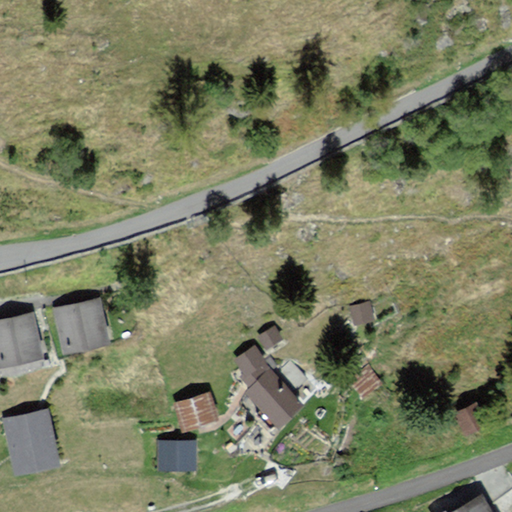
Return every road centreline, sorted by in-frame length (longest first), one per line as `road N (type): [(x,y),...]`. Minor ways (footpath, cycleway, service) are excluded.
road 1 (unclassified): [(511,55),(282,169),(118,235),(0,259)]
road 2 (unclassified): [(328,511),(511,450)]
